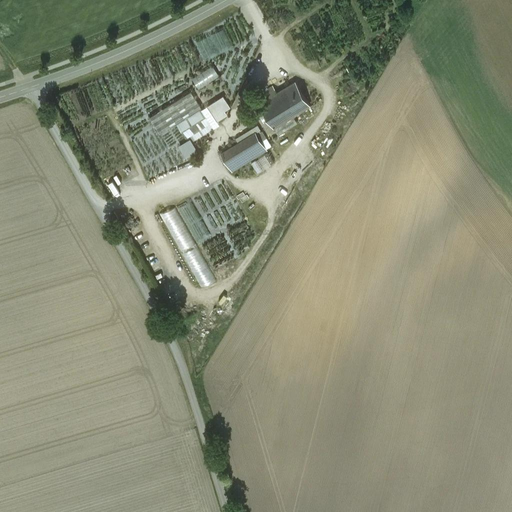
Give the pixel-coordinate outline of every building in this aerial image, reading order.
[(213,54),(234,45),(227,29),(206,37),(213,54)] [(217,67),(196,76),(200,85),(221,75),(217,67)] [(296,82),(277,93),(292,117),(310,105),(296,82)] [(292,117),(277,93),(260,104),(274,127),(292,117)] [(223,108),(213,115),(218,122),(228,115),(223,108)] [(261,131),(228,151),(237,165),(265,148),(261,141),(266,139),(261,131)] [(182,145),(189,157),(201,150),(194,138),(182,145)] [(161,214),(164,220),(182,214),(180,207),(161,214)] [(201,290),(217,281),(182,213),(166,222),(201,290)]
